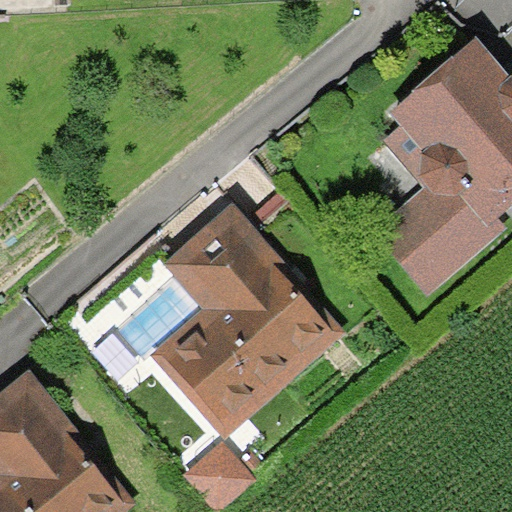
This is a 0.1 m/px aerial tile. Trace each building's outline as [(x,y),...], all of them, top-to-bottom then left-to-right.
[(435,76),(400,106),(409,118),(487,51),(477,40),(435,76)] [(511,82),(487,51),(409,118),(436,149),(430,154),(429,171),(443,186),(388,233),(431,281),(504,220),(497,211),(511,198),(511,82)] [(221,382),(245,408),(337,328),(238,215),(212,238),(186,262),(225,306),(172,353),(208,394),(221,382)] [(0,484),(0,511),(111,511),(128,499),(34,382),(0,408),(0,451),(17,472),(5,481),(0,484)] [(221,382),(208,394),(231,422),(245,408),(221,382)]
